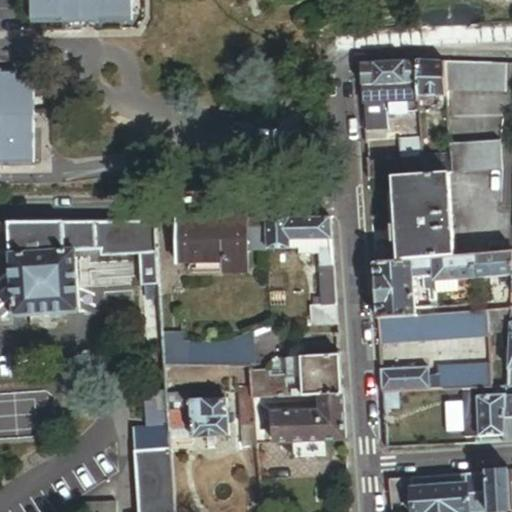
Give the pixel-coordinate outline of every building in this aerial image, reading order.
[(33,0),(34,18),(67,18),(99,18),(130,18),(130,0),(33,0)] [(419,62),(362,62),(364,99),(421,99),(421,94),(419,62)] [(419,62),(421,94),(448,93),(448,89),(447,62),(419,62)] [(510,63),(447,62),(448,89),(507,89),(510,63)] [(0,155),(0,162),(34,163),(34,78),(17,77),(17,70),(0,69),(0,155)] [(321,102),(319,86),(295,87),(296,104),(321,102)] [(497,141),(451,140),(452,160),(453,172),(496,172),(497,141)] [(426,174),(425,161),(425,157),(368,161),(369,178),(395,176),(426,174)] [(452,160),(425,161),(426,174),(452,172),(453,172),(452,160)] [(452,172),(426,174),(395,176),(401,261),(436,258),(457,257),(452,172)] [(220,189),(233,188),(233,174),(220,174),(220,189)] [(333,218),(268,219),(268,249),(292,249),(292,241),(334,240),(333,218)] [(268,249),(268,219),(178,220),(179,261),(199,261),(224,261),(225,271),(250,271),(249,250),(268,249)] [(96,221),(74,222),(76,251),(97,250),(96,221)] [(159,251),(156,221),(96,221),(97,250),(97,254),(140,252),(159,251)] [(33,222),(8,223),(15,317),(80,312),(76,255),(76,251),(74,222),(63,222),(64,244),(34,245),(33,222)] [(64,244),(63,222),(33,222),(34,245),(64,244)] [(308,249),(334,248),(334,240),(292,241),(292,249),(308,249)] [(340,326),(334,248),(308,249),(308,254),(319,254),(319,263),(318,263),(320,306),(311,306),(312,327),(340,326)] [(159,251),(140,252),(142,287),(144,287),(161,286),(159,251)] [(511,252),(475,255),(476,279),(511,276),(511,252)] [(476,279),(475,255),(457,257),(436,258),(438,279),(438,281),(459,280),(476,279)] [(438,279),(436,258),(401,261),(375,263),(379,311),(417,309),(415,279),(425,279),(438,279)] [(199,272),(225,271),(224,261),(199,261),(199,272)] [(438,281),(438,279),(425,279),(426,289),(431,289),(438,289),(438,281)] [(459,280),(438,281),(438,289),(439,295),(460,294),(459,280)] [(165,333),(161,286),(144,287),(148,341),(165,340),(165,333)] [(432,308),(439,307),(439,295),(438,289),(431,289),(432,308)] [(511,330),(511,323),(511,321),(511,309),(503,310),(489,311),(490,332),(511,330)] [(489,310),(379,317),(380,330),(382,330),(397,329),(398,342),(490,336),(490,332),(489,311),(489,310)] [(383,342),(398,342),(397,329),(382,330),(383,342)] [(167,365),(237,367),(235,337),(165,333),(165,340),(166,345),(167,365)] [(169,388),(167,365),(166,345),(148,346),(151,389),(169,388)] [(344,393),(342,356),(303,358),(304,374),(289,375),(283,375),(283,396),(324,394),(344,393)] [(288,363),(289,375),(304,374),(303,358),(292,359),(292,362),(288,363)] [(479,388),(492,387),(492,364),(439,366),(440,381),(441,389),(479,388)] [(411,368),(412,390),(431,390),(430,381),(429,367),(411,368)] [(384,391),(412,390),(411,368),(383,369),(384,391)] [(254,397),(267,397),(273,396),(272,376),(272,370),(252,371),(254,397)] [(272,376),(273,396),(283,396),(283,375),(272,376)] [(507,397),(507,387),(492,387),(479,388),(480,398),(507,397)] [(148,421),(171,420),(169,401),(169,388),(151,389),(146,389),(148,421)] [(191,400),(227,399),(227,391),(170,393),(171,401),(191,400)] [(388,415),(402,414),(401,392),(386,394),(388,415)] [(348,441),(344,393),(324,394),(325,405),(323,405),(323,412),(325,442),(348,441)] [(257,423),(254,397),(241,398),(243,424),(255,424),(257,423)] [(267,414),(267,397),(254,397),(257,423),(268,422),(267,414)] [(506,436),(507,397),(480,398),(481,437),(506,436)] [(230,399),(227,399),(191,400),(192,422),(193,436),(232,434),(230,399)] [(171,420),(171,423),(192,422),(191,400),(171,401),(169,401),(171,420)] [(325,442),(323,412),(267,414),(268,422),(257,423),(259,445),(325,442)] [(192,422),(171,423),(172,437),(193,436),(192,422)] [(176,511),(172,437),(171,423),(141,424),(146,511),(176,511)] [(257,447),(255,424),(243,424),(245,447),(257,447)] [(511,481),(511,471),(488,472),(489,494),(490,501),(490,505),(490,511),(491,511),(509,511),(511,510),(511,481)] [(489,494),(488,472),(469,474),(469,484),(470,495),(489,494)] [(469,484),(469,474),(451,475),(452,485),(469,484)] [(452,485),(451,475),(436,476),(436,486),(452,485)] [(415,478),(414,478),(415,482),(415,488),(436,486),(436,476),(415,478)] [(416,500),(415,488),(415,482),(411,483),(407,483),(407,480),(393,481),(394,501),(416,500)] [(470,511),(470,495),(469,484),(452,485),(436,486),(415,488),(416,500),(416,511),(470,511)] [(126,511),(126,502),(89,504),(89,511),(126,511)]
